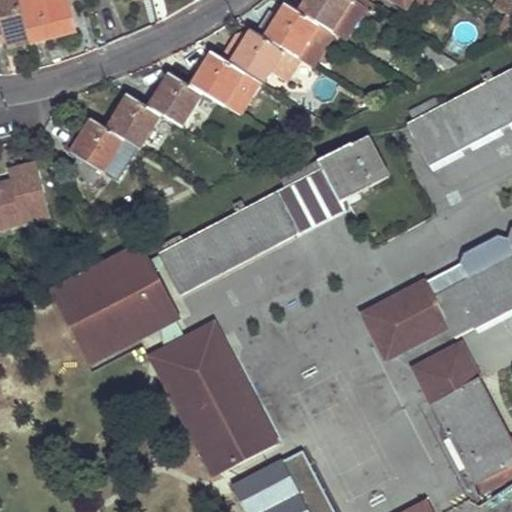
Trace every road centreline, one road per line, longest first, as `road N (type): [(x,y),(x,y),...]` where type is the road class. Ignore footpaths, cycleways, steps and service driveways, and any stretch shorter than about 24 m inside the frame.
road 1 (unknown): [(437,461),(338,334),(331,314),(289,330),(269,352),(272,381),(326,498),(336,507),(358,501)]
road 2 (unknown): [(331,314),(349,271),(449,207),(468,163),(511,137)]
road 3 (residential): [(0,81),(87,64),(227,0)]
